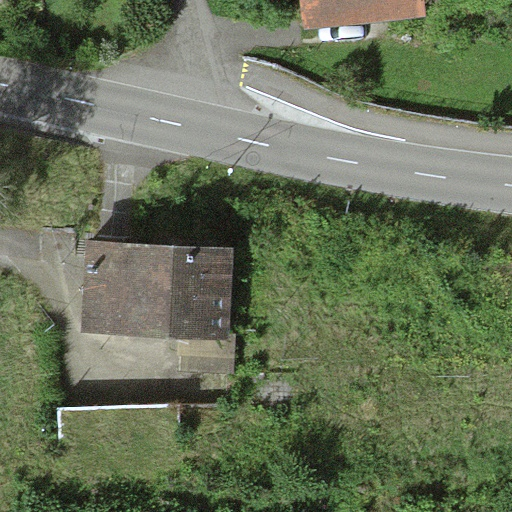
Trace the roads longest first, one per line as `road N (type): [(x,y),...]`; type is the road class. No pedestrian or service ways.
road 1 (tertiary): [(180,122),(361,165),(511,182)]
road 2 (tertiary): [(0,89),(180,122)]
road 3 (residential): [(189,0),(197,19),(180,122)]
